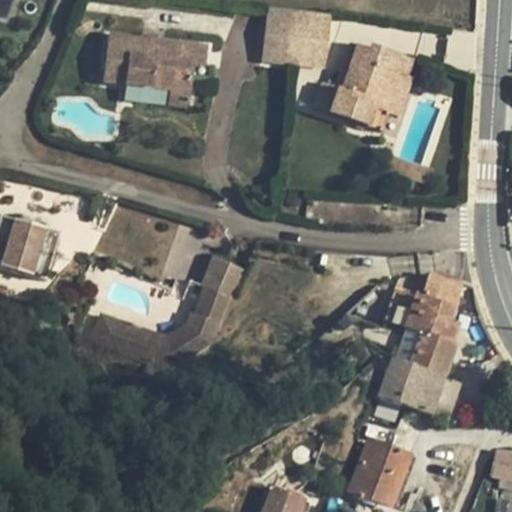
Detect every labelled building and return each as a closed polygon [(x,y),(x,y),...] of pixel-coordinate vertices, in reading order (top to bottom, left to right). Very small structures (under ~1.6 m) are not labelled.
[(0,17),(8,20),(12,8),(0,4),(0,17)] [(263,60),(294,64),(300,11),(270,7),(263,60)] [(300,11),(294,64),(326,68),(332,15),(300,11)] [(74,19),(72,21),(70,28),(70,29),(71,32),(72,34),(74,36),(76,37),(78,38),(80,39),(83,39),(85,39),(87,38),(89,37),(91,35),(92,34),(93,31),(94,28),(94,26),(93,24),(91,21),(90,19),(88,18),(86,16),(83,16),(79,17),(77,18),(74,19)] [(169,91),(169,97),(189,98),(193,67),(204,69),(207,48),(110,36),(104,84),(169,91)] [(335,87),(343,90),(358,47),(350,44),(335,87)] [(323,83),(313,109),(352,123),(351,125),(355,126),(355,128),(364,131),(365,128),(381,133),(401,76),(410,80),(416,63),(370,46),(368,51),(358,47),(343,90),(335,87),(323,83)] [(415,81),(401,76),(388,113),(402,118),(415,81)] [(169,97),(168,108),(188,110),(189,98),(169,97)] [(437,171),(395,156),(389,174),(430,189),(437,171)] [(59,236),(0,218),(0,268),(46,282),(50,266),(52,255),(59,236)] [(60,257),(52,255),(50,266),(58,268),(60,257)] [(229,296),(239,267),(216,259),(206,288),(211,290),(229,296)] [(247,270),(239,267),(229,296),(234,298),(247,270)] [(420,336),(410,368),(443,379),(454,347),(451,346),(457,328),(448,324),(453,311),(461,288),(456,282),(428,277),(420,301),(393,291),(382,329),(401,336),(403,331),(420,336)] [(0,285),(0,292),(7,294),(9,288),(0,285)] [(461,288),(453,311),(479,320),(475,310),(473,300),(471,289),(461,288)] [(126,327),(103,320),(94,347),(174,372),(212,349),(215,343),(234,298),(229,296),(211,290),(201,317),(196,315),(191,327),(181,333),(192,351),(172,363),(168,364),(167,367),(153,363),(161,339),(125,328),(126,327)] [(161,338),(126,327),(125,328),(161,339),(161,338)] [(410,368),(420,336),(403,331),(401,336),(393,362),(410,368)] [(172,338),(161,339),(153,363),(167,367),(168,364),(172,363),(192,351),(181,333),(172,338)] [(391,361),(378,398),(397,405),(410,368),(393,362),(391,361)] [(410,368),(397,405),(432,416),(443,379),(410,368)] [(459,384),(443,379),(432,416),(447,421),(459,384)] [(358,472),(351,493),(362,497),(392,508),(410,459),(369,444),(358,472)] [(511,454),(500,452),(494,478),(511,481),(511,454)] [(310,511),(312,505),(274,492),(267,511),(310,511)] [(401,511),(392,508),(362,497),(356,511),(401,511)]
